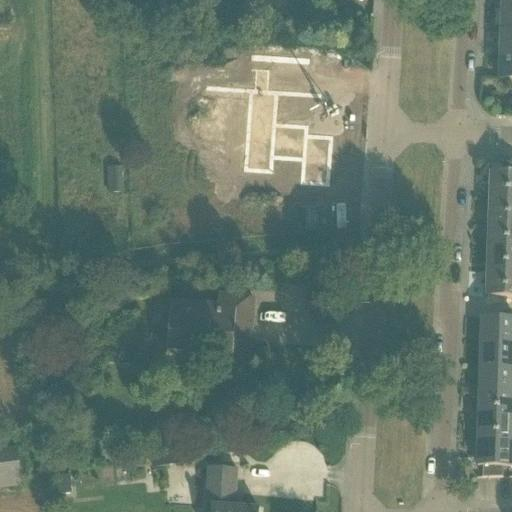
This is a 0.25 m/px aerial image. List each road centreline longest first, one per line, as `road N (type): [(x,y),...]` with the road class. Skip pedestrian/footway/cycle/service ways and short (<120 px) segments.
road 1 (residential): [(364,511),(383,134)]
road 2 (residential): [(437,511),(456,137)]
road 3 (residential): [(456,137),(465,0)]
road 4 (residential): [(383,134),(392,0)]
